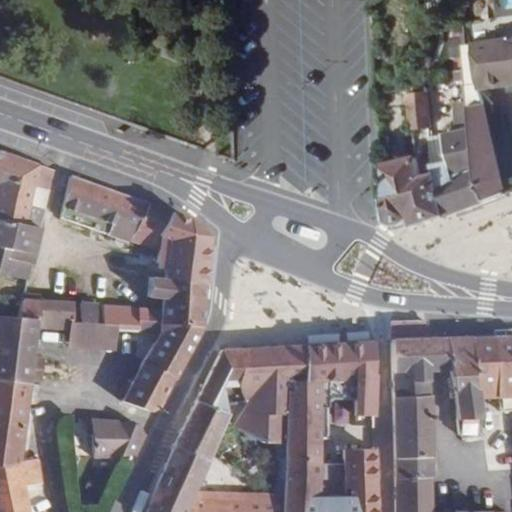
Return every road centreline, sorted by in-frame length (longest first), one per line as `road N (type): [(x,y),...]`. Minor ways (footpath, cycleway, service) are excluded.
road 1 (residential): [(229,225),(216,322),(120,511)]
road 2 (residential): [(378,298),(383,511)]
road 3 (secondary): [(198,187),(0,114)]
road 4 (secondary): [(476,298),(339,226)]
